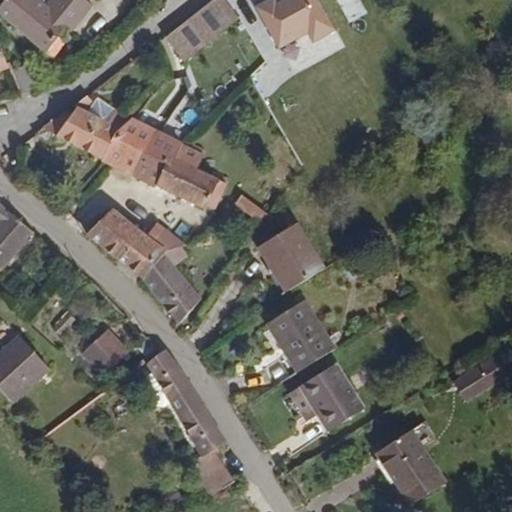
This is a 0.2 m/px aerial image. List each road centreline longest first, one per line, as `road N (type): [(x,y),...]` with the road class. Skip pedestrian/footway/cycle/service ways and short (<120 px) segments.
road 1 (unclassified): [(0,184),(171,341),(285,511)]
road 2 (unclassified): [(0,123),(189,0)]
